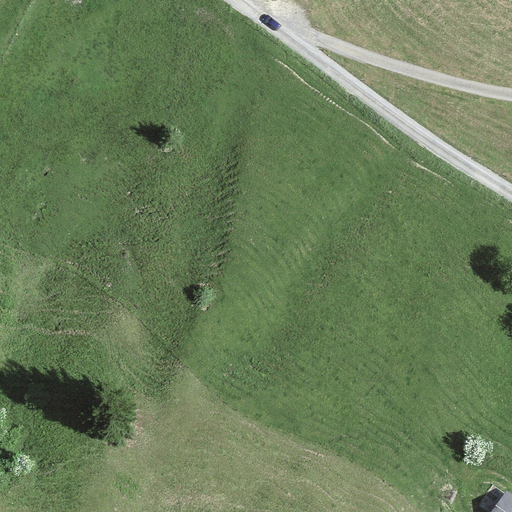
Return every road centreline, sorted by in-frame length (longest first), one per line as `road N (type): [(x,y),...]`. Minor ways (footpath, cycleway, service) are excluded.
road 1 (track): [(236,0),(511,192)]
road 2 (unknown): [(294,40),(323,42),(402,74),(511,103)]
